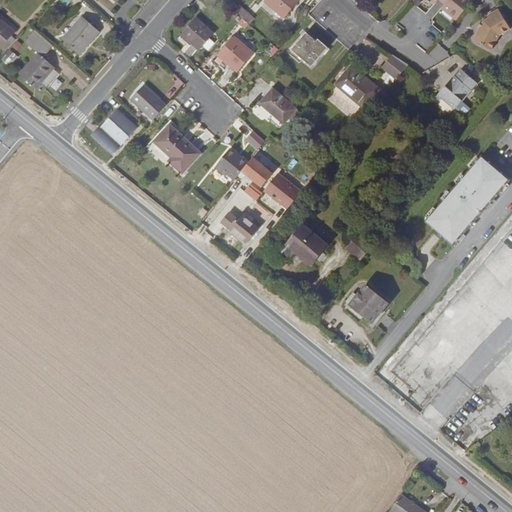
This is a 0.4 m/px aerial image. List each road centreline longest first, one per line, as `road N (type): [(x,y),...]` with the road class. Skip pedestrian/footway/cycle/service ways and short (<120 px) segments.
road 1 (primary): [(53,143),(506,511)]
road 2 (residential): [(53,143),(147,36)]
